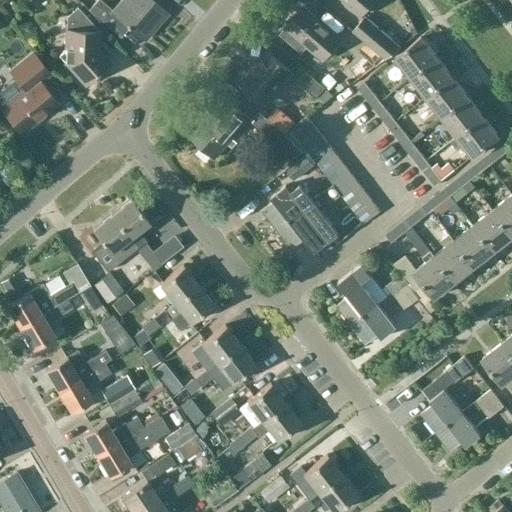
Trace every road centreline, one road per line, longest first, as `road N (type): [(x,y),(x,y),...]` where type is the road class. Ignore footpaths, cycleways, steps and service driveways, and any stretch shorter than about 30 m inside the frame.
road 1 (residential): [(440,511),(281,298),(237,289),(124,125)]
road 2 (residential): [(124,125),(237,0)]
road 3 (residential): [(0,230),(124,125)]
road 4 (residential): [(81,511),(0,374)]
